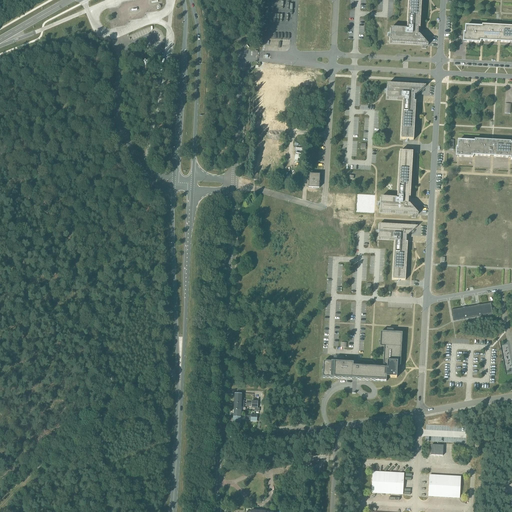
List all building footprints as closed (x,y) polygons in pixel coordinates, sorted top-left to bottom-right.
[(420,35),(418,35),(419,28),(420,28),(421,0),(408,0),(407,28),(407,29),(391,28),(390,43),(428,45),(420,35)] [(511,27),(501,26),(499,26),(482,25),(482,27),(466,26),(465,33),(464,33),(464,35),(464,39),(464,42),(467,42),(469,42),(480,43),(480,41),(483,41),(485,41),(501,42),(511,42),(511,27)] [(387,93),(386,99),(403,100),(403,102),(400,140),(403,140),(406,140),(408,140),(413,141),(413,140),(416,102),(415,102),(414,102),(414,96),(416,96),(426,87),(387,84),(387,92),(387,93)] [(511,142),(491,141),(474,140),(474,142),(458,141),(458,148),(457,148),(457,149),(456,153),(456,156),(459,156),(459,157),(461,157),(473,157),(473,155),(475,155),(475,156),(478,156),(494,157),(506,157),(506,158),(508,158),(508,157),(511,157),(511,159),(511,143),(511,144),(511,142)] [(380,205),(380,212),(418,215),(418,214),(409,204),(408,204),(409,198),(410,198),(413,153),(413,152),(407,152),(405,152),(402,152),(400,152),(397,197),(397,198),(381,198),(380,203),(380,205)] [(309,188),(319,188),(320,175),(309,174),(309,188)] [(378,233),(378,239),(395,240),(395,241),(394,241),(392,280),(394,280),(398,280),(400,280),(405,280),(407,242),(406,242),(406,236),(408,236),(418,227),(417,227),(379,224),(379,232),(378,233)] [(482,316),(493,314),(491,303),(480,305),(480,306),(477,307),(477,306),(465,308),(466,309),(463,309),(462,308),(451,310),(453,321),(464,319),(467,318),(467,319),(478,317),(478,316),(482,316)] [(387,332),(381,332),(380,347),(384,347),(383,365),(385,365),(385,368),(353,366),(353,363),(342,363),(342,360),(335,359),(335,362),(324,361),(323,377),(344,378),(353,379),(353,380),(354,380),(355,380),(356,379),(386,381),(387,377),(397,378),(397,366),(400,366),(402,333),(393,333),(393,330),(387,329),(387,332)] [(431,455),(443,456),(443,446),(431,445),(431,455)] [(372,486),(371,493),(402,495),(404,474),(373,472),(372,484),(372,486)] [(430,475),(429,496),(459,498),(461,477),(430,475)]
